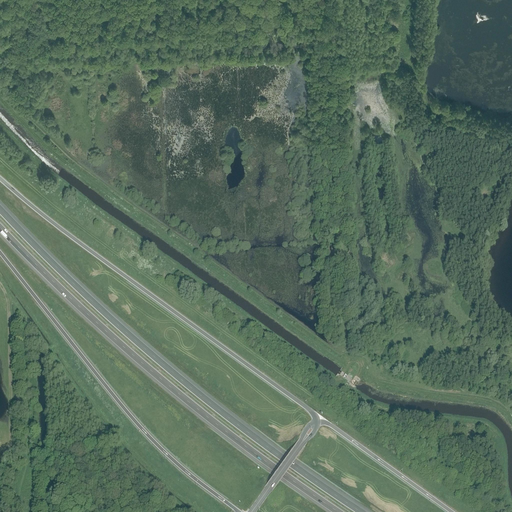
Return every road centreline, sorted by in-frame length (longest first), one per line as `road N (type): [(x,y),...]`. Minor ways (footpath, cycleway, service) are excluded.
road 1 (motorway): [(362,511),(168,367),(0,208)]
road 2 (motorway): [(0,227),(160,378),(338,511)]
road 3 (motorway): [(317,422),(0,178)]
road 4 (motorway): [(0,252),(144,431),(239,511)]
road 5 (motorway): [(451,511),(317,422)]
